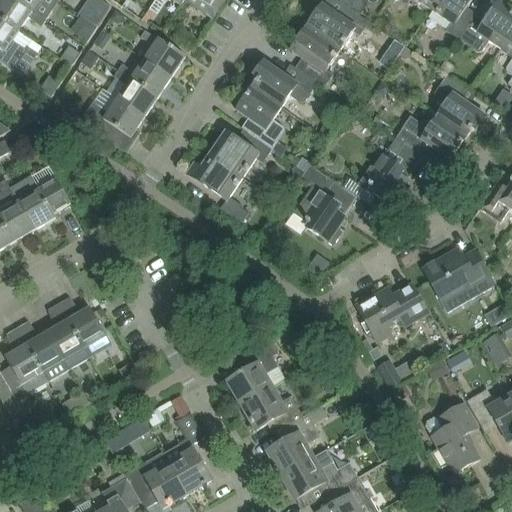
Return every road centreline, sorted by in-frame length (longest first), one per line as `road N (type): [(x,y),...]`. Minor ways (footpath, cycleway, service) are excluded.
road 1 (residential): [(101,237),(261,503)]
road 2 (residential): [(101,237),(145,189),(276,0)]
road 3 (residential): [(313,308),(432,241),(511,143)]
